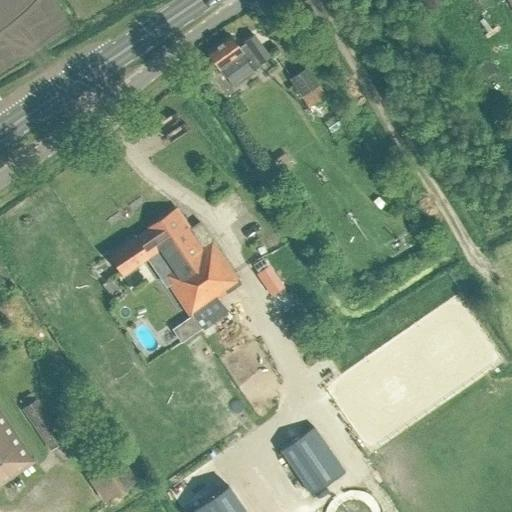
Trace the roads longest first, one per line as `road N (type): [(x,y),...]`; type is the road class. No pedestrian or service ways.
road 1 (track): [(310,0),(472,242)]
road 2 (unclassified): [(95,114),(250,0)]
road 3 (primary): [(73,83),(198,0)]
